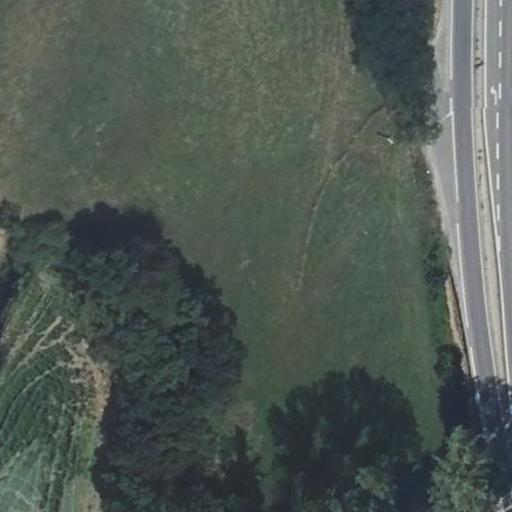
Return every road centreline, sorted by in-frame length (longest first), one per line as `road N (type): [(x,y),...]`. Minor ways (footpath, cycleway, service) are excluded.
road 1 (primary): [(456,0),(482,369),(511,480)]
road 2 (primary): [(511,436),(506,0)]
